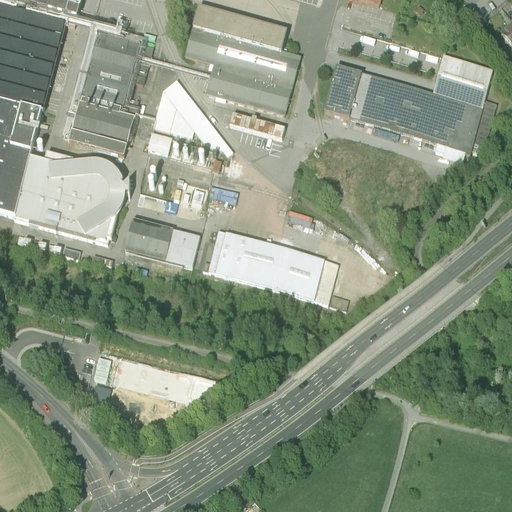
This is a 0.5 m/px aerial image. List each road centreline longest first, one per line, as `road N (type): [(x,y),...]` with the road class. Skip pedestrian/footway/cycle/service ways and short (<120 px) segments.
road 1 (primary): [(176,511),(347,395),(511,261)]
road 2 (primary): [(511,228),(278,414),(185,476)]
road 3 (tertiary): [(88,453),(0,363)]
